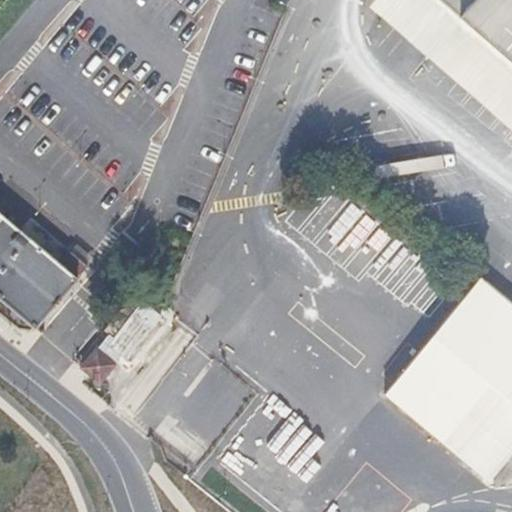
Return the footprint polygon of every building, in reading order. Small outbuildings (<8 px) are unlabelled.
[(511,0),(432,0),(455,19),(421,58),(511,134),(511,0)] [(0,287),(35,317),(74,273),(74,269),(82,259),(26,210),(15,222),(0,209),(0,287)] [(511,261),(511,218),(509,217),(489,246),(511,261)] [(486,477),(511,445),(511,297),(482,274),(384,393),(486,477)] [(118,306),(132,291),(125,283),(111,299),(118,306)] [(169,372),(187,388),(210,362),(192,346),(169,372)] [(104,386),(122,367),(105,351),(87,370),(104,386)] [(170,379),(150,419),(163,425),(182,385),(170,379)]
